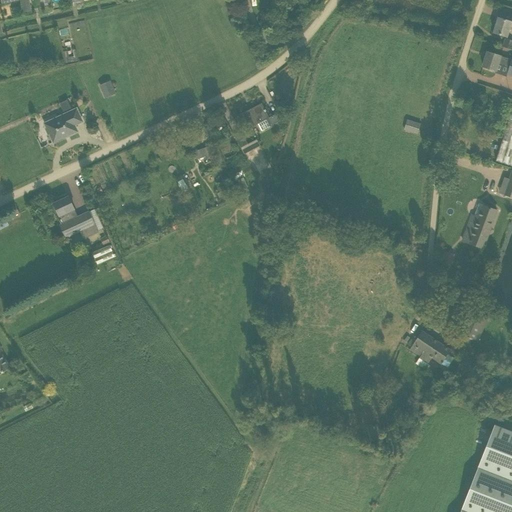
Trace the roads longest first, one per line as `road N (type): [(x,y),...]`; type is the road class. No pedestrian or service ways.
road 1 (unclassified): [(0,202),(240,89),(293,50),(335,0)]
road 2 (unclassified): [(428,274),(444,132),(482,0)]
